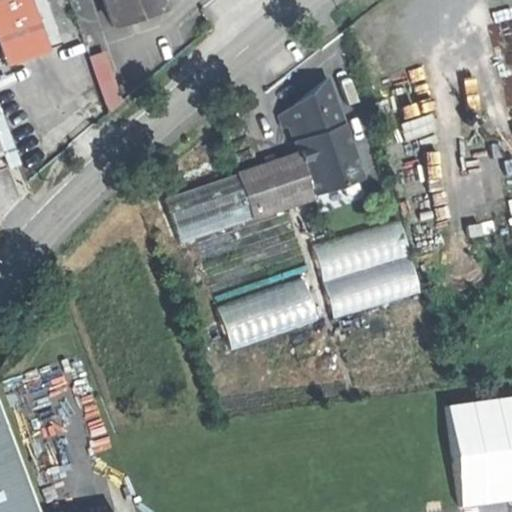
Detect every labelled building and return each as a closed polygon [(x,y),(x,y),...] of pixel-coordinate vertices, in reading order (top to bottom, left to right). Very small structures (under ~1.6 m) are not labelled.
[(24,67),(47,59),(26,0),(0,0),(0,60),(5,74),(24,67)] [(101,0),(111,27),(158,11),(154,0),(101,0)] [(111,27),(125,70),(172,55),(158,11),(111,27)] [(106,109),(119,105),(102,53),(89,57),(106,109)] [(288,124),(298,154),(313,199),(361,182),(327,83),(277,114),(282,127),(288,124)] [(260,166),(235,174),(250,219),(313,199),(298,154),(260,166)] [(165,197),(180,242),(250,219),(235,174),(165,197)] [(334,314),(423,292),(405,219),(316,241),(334,314)] [(307,275),(219,303),(234,348),(321,319),(307,275)] [(458,503),(511,497),(511,393),(447,400),(458,503)] [(38,511),(0,405),(0,511),(38,511)]
